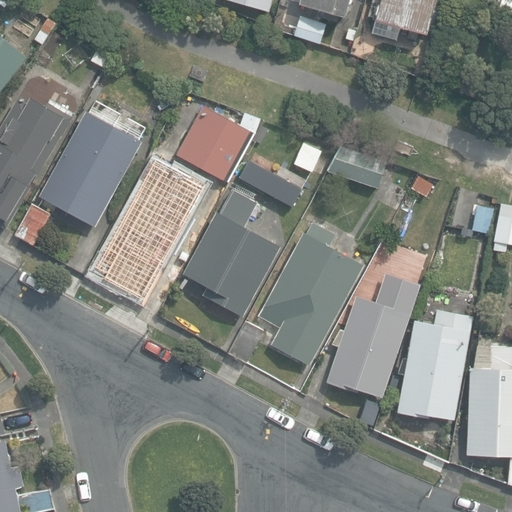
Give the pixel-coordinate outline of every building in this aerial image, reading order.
[(272,0),(225,0),(269,12),(272,0)] [(345,16),(349,0),(300,0),(300,3),(345,16)] [(425,33),(432,8),(405,0),(381,0),(376,19),(425,33)] [(511,10),(511,0),(499,0),(495,15),(509,20),(511,10)] [(34,39),(42,44),(56,23),(48,17),(34,39)] [(0,92),(27,55),(0,35),(0,92)] [(365,57),(372,54),(375,46),(369,39),(362,36),(354,39),(352,47),(355,54),(365,57)] [(90,60),(105,68),(111,57),(97,49),(90,60)] [(0,225),(6,229),(31,186),(28,184),(34,175),(38,178),(75,114),(51,100),(48,106),(31,96),(27,103),(19,98),(0,131),(0,225)] [(166,141),(198,159),(221,117),(189,100),(166,141)] [(40,196),(96,226),(143,141),(87,110),(40,196)] [(328,171),(379,186),(387,160),(341,146),(328,171)] [(131,250),(166,269),(212,184),(194,174),(196,169),(190,165),(187,171),(157,154),(115,231),(135,242),(131,250)] [(313,180),(319,158),(305,154),(299,176),(313,180)] [(412,188),(426,196),(433,183),(418,175),(412,188)] [(208,296),(244,316),(282,246),(245,225),(258,203),(233,190),(220,214),(217,211),(183,273),(211,288),(208,296)] [(32,203),(30,207),(15,234),(34,244),(51,214),(32,203)] [(494,249),(506,251),(508,243),(511,243),(511,204),(502,203),(494,249)] [(473,229),(489,232),(494,208),(478,204),(473,229)] [(271,343),(310,364),(364,264),(365,263),(330,244),(336,234),(314,222),(308,233),(304,231),(259,315),(281,326),(271,343)] [(412,291),(420,294),(425,282),(417,279),(412,291)] [(356,387),(383,396),(412,312),(409,311),(413,300),(391,292),(382,289),(378,302),(357,294),(345,329),(341,328),(332,344),(328,342),(311,372),(328,379),(328,381),(355,390),(356,387)] [(427,413),(455,418),(471,329),(468,329),(470,316),(452,313),(452,316),(438,314),(436,325),(415,321),(398,412),(426,417),(427,413)] [(229,352),(247,362),(264,331),(247,321),(229,352)] [(470,366),(465,453),(508,456),(506,482),(511,484),(511,346),(475,345),(474,366),(470,366)] [(0,412),(0,431),(1,436),(38,428),(33,405),(0,412)] [(0,511),(26,511),(54,507),(50,487),(19,493),(18,487),(25,486),(21,464),(11,466),(6,440),(0,441),(0,511)]
